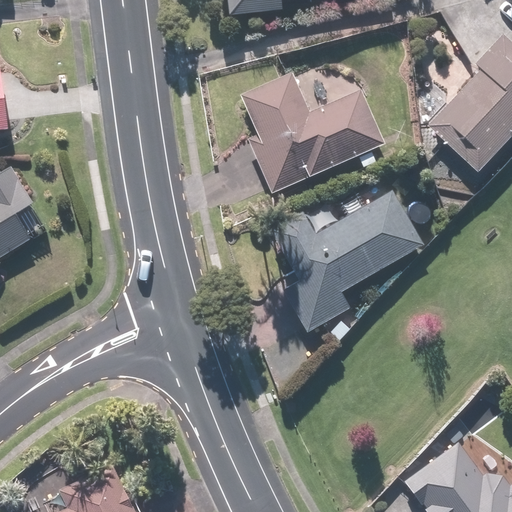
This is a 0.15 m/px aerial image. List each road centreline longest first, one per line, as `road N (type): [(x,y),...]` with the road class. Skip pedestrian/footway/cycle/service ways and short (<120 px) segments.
road 1 (residential): [(123,0),(144,174),(177,317)]
road 2 (residential): [(177,317),(257,511)]
road 3 (residential): [(0,417),(54,374),(177,317)]
